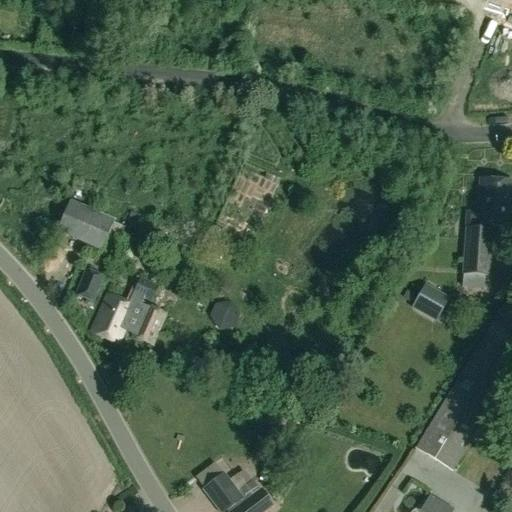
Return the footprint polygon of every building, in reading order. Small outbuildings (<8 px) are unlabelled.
[(27,164),(5,164),(5,183),(27,183),(27,164)] [(478,181),(476,213),(465,213),(461,276),(462,277),(461,288),(483,289),(484,278),(489,278),(492,217),(508,218),(508,210),(511,210),(511,198),(510,198),(511,183),(478,181)] [(59,227),(105,243),(115,214),(69,199),(59,227)] [(85,271),(74,297),(92,304),(103,279),(85,271)] [(151,344),(164,315),(144,306),(143,307),(139,305),(141,300),(149,303),(156,287),(140,280),(133,294),(133,293),(128,304),(106,295),(90,332),(117,344),(122,332),(151,344)] [(449,300),(424,286),(410,309),(435,323),(449,300)] [(511,308),(502,303),(414,449),(451,472),(511,370),(511,308)] [(219,478),(194,496),(206,511),(225,511),(238,503),(219,478)] [(265,511),(267,511),(273,507),(260,491),(259,492),(251,482),(240,490),(248,501),(232,511),(265,511)] [(426,505),(441,511),(449,511),(457,497),(435,486),(426,505)]
